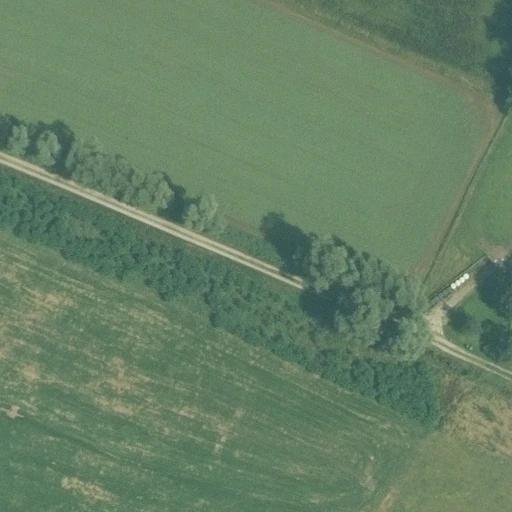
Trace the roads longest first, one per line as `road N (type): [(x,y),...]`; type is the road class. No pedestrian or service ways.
road 1 (track): [(511,378),(0,157)]
road 2 (track): [(452,351),(461,461),(483,511)]
